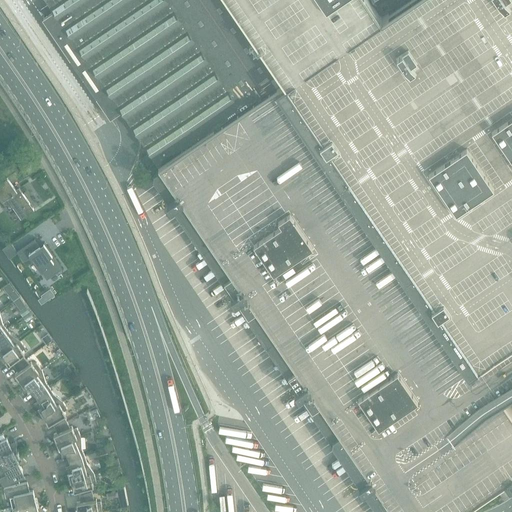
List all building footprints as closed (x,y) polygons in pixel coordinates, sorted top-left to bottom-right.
[(511,0),(46,0),(53,9),(120,108),(155,159),(149,163),(147,169),(152,176),(161,170),(165,176),(178,194),(166,201),(165,206),(170,207),(181,199),(197,223),(214,248),(242,289),(231,297),(230,302),(235,303),(246,295),(265,324),(285,352),(306,383),(296,390),(295,395),(300,396),(310,389),(372,479),(360,488),(359,493),(364,494),(377,486),(394,511),(455,511),(457,511),(504,480),(508,485),(511,482),(511,412),(506,404),(498,392),(506,387),(511,382),(511,0)] [(53,9),(41,17),(109,116),(120,108),(53,9)] [(20,218),(33,209),(19,189),(16,191),(5,177),(0,180),(0,198),(2,201),(6,198),(20,218)] [(34,238),(16,251),(17,251),(24,261),(31,256),(47,279),(61,269),(62,270),(63,269),(44,242),(43,243),(44,244),(40,247),(34,238)] [(3,247),(2,248),(5,252),(6,251),(14,247),(11,242),(3,247)] [(9,282),(3,287),(13,301),(19,296),(9,282)] [(39,298),(38,299),(41,303),(41,304),(54,295),(50,288),(41,295),(42,296),(39,298)] [(26,306),(19,311),(26,321),(33,317),(26,306)] [(0,353),(1,354),(20,340),(20,339),(10,333),(6,328),(0,332),(0,353)] [(11,362),(15,366),(25,358),(22,354),(24,352),(22,349),(25,347),(20,340),(1,354),(8,364),(11,362)] [(15,373),(22,383),(41,369),(36,362),(33,364),(31,361),(29,363),(25,358),(15,366),(18,371),(15,373)] [(33,391),(36,395),(49,386),(45,381),(42,369),(41,369),(22,383),(26,388),(28,394),(33,391)] [(39,408),(42,413),(63,401),(62,400),(53,393),(49,386),(36,395),(39,401),(34,404),(39,408)] [(52,422),(55,427),(67,420),(63,415),(66,414),(64,410),(67,408),(63,401),(42,413),(48,424),(52,422)] [(97,408),(87,413),(91,421),(101,416),(97,408)] [(226,435),(242,426),(232,411),(217,420),(226,435)] [(53,434),(58,445),(80,435),(77,428),(73,429),(72,426),(69,427),(67,420),(55,427),(57,432),(53,434)] [(101,440),(110,439),(106,429),(101,430),(101,440)] [(1,431),(0,432),(0,460),(18,452),(17,449),(16,440),(9,443),(6,437),(5,438),(1,431)] [(67,455),(69,460),(84,455),(81,436),(80,435),(58,445),(61,451),(61,457),(67,455)] [(18,452),(0,460),(0,465),(5,471),(7,474),(8,477),(11,483),(24,478),(21,471),(23,470),(20,465),(26,462),(19,455),(18,452)] [(69,473),(70,479),(94,472),(93,472),(86,462),(84,455),(69,460),(71,466),(65,468),(69,473)] [(78,490),(79,495),(92,492),(91,486),(93,485),(92,482),(96,481),(94,472),(70,479),(74,491),(78,490)] [(10,496),(12,507),(36,502),(33,490),(29,491),(27,482),(3,487),(6,497),(10,496)] [(119,496),(119,501),(126,499),(123,487),(117,488),(119,496)] [(76,502),(77,511),(90,511),(102,510),(101,502),(97,502),(96,498),(93,499),(92,492),(79,495),(80,501),(76,502)] [(273,509),(274,511),(277,511),(298,500),(295,496),(273,509)] [(38,511),(36,502),(12,507),(13,511),(38,511)]
